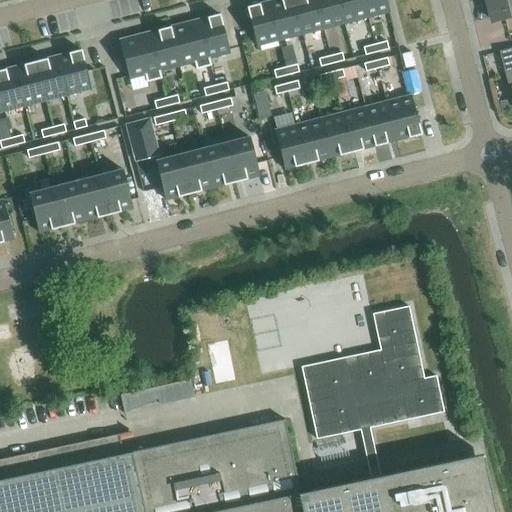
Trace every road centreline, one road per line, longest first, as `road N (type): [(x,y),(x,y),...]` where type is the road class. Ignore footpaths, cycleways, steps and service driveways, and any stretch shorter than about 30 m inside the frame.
road 1 (residential): [(0,282),(491,154)]
road 2 (residential): [(491,154),(450,0)]
